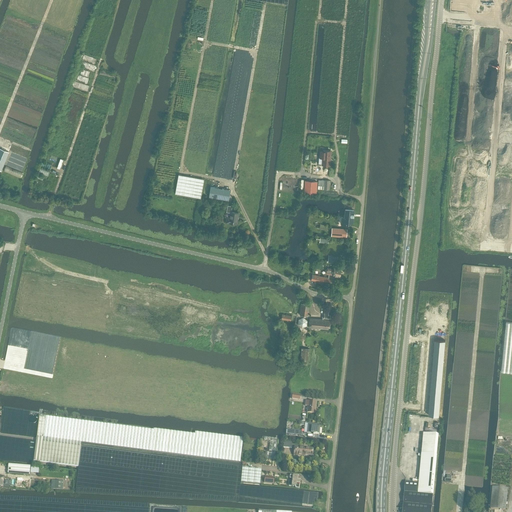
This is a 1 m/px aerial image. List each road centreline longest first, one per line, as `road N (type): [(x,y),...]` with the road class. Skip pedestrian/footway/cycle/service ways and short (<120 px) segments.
road 1 (unclassified): [(391,511),(441,0)]
road 2 (primary): [(381,511),(419,98)]
road 3 (unclassified): [(24,213),(351,298)]
road 4 (unclassified): [(351,298),(379,0)]
road 5 (unclassified): [(328,511),(351,298)]
road 6 (track): [(482,231),(504,42),(511,45)]
road 7 (track): [(347,0),(335,178)]
road 8 (track): [(301,174),(320,0)]
road 9 (track): [(48,218),(96,62)]
road 10 (track): [(0,130),(51,0)]
road 11 (unclassified): [(0,332),(24,213)]
